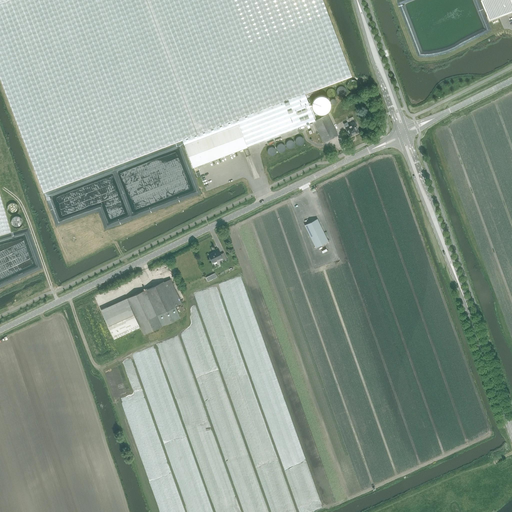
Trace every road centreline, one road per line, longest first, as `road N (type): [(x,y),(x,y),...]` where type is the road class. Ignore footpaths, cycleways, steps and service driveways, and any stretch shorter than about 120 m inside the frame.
road 1 (unclassified): [(0,330),(405,132)]
road 2 (tertiary): [(511,433),(405,132)]
road 3 (tertiary): [(405,132),(356,0)]
road 4 (track): [(3,188),(20,201),(57,302)]
